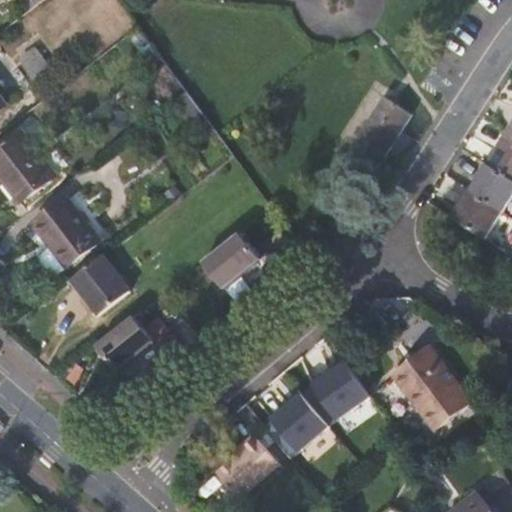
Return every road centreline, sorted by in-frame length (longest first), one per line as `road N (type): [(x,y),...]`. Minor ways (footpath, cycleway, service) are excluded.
road 1 (residential): [(104,484),(376,253)]
road 2 (residential): [(376,253),(511,37)]
road 3 (residential): [(511,327),(481,321),(376,253)]
road 4 (secondary): [(0,391),(104,484)]
